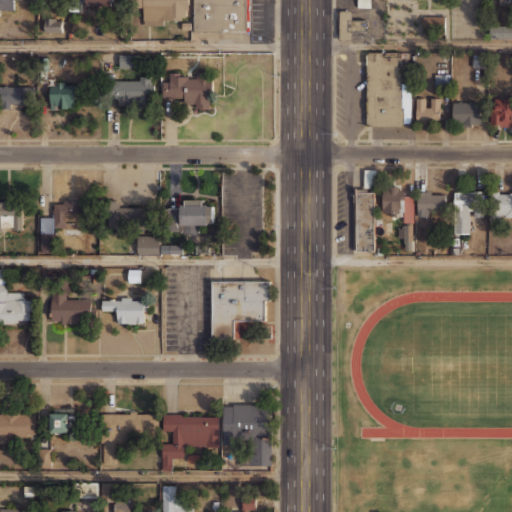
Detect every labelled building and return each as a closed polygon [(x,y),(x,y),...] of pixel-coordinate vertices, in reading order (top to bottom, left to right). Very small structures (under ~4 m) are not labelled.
[(0,0),(0,9),(12,9),(12,0),(0,0)] [(188,20),(188,0),(140,0),(140,20),(188,20)] [(249,0),(249,31),(193,31),(193,0),(249,0)] [(351,40),(339,40),(339,10),(351,10),(351,19),(365,19),(365,30),(351,30),(351,40)] [(445,34),(423,34),(423,16),(445,16),(445,34)] [(44,17),(44,32),(62,32),(63,18),(44,17)] [(489,38),(511,38),(511,25),(490,25),(489,38)] [(403,125),(367,125),(367,52),(403,52),(403,125)] [(134,53),(119,53),(119,67),(134,67),(134,53)] [(184,97),(163,97),(163,81),(169,81),(169,72),(180,72),(180,76),(188,76),(188,78),(196,78),(196,71),(210,71),(210,78),(211,78),(211,100),(209,100),(209,107),(196,107),(196,103),(184,103),(184,97)] [(118,102),(152,102),(152,76),(109,76),(109,98),(118,98),(118,102)] [(74,81),(48,81),(48,108),(74,108),(74,81)] [(0,85),(0,106),(32,106),(32,85),(0,85)] [(440,98),(431,98),(431,107),(426,107),(426,98),(415,98),(415,120),(440,120),(440,98)] [(511,126),(511,100),(504,100),(503,107),(491,107),(490,126),(511,126)] [(481,103),(453,102),(452,124),(481,125),(481,103)] [(364,187),(364,169),(376,169),(376,187),(364,187)] [(355,201),(353,201),(353,188),(368,188),(368,192),(374,192),(374,250),(355,250),(355,201)] [(382,214),(404,215),(403,222),(412,222),(412,215),(404,215),(405,188),(383,188),(382,214)] [(417,191),(418,216),(428,216),(428,212),(446,211),(446,194),(433,195),(432,191),(417,191)] [(454,192),(455,234),(471,234),(471,217),(484,217),(484,191),(454,192)] [(491,217),(511,217),(511,192),(492,192),(491,217)] [(84,199),(52,199),(52,216),(40,216),(40,231),(84,230),(84,199)] [(200,234),(181,234),(181,230),(168,230),(168,207),(179,207),(179,204),(183,204),(183,199),(202,199),(202,204),(206,204),(206,205),(212,205),(212,223),(206,223),(206,224),(200,224),(200,234)] [(0,229),(22,229),(22,200),(0,200),(0,229)] [(108,204),(108,228),(154,228),(154,204),(108,204)] [(160,254),(160,234),(136,234),(136,254),(160,254)] [(182,254),(170,254),(170,244),(182,244),(182,254)] [(0,323),(24,323),(24,314),(32,314),(32,294),(5,294),(5,269),(0,269),(0,323)] [(241,338),(211,338),(211,280),(271,280),(271,300),(267,300),(267,325),(241,325),(241,338)] [(70,291),(50,290),(49,322),(90,322),(90,299),(70,299),(70,291)] [(144,296),(102,296),(102,311),(113,311),(113,323),(144,323),(144,296)] [(272,464),(272,404),(222,403),(222,444),(245,444),(245,464),(272,464)] [(0,436),(35,436),(35,411),(0,411),(0,436)] [(51,432),(69,432),(69,411),(51,411),(51,432)] [(102,463),(114,463),(114,436),(157,435),(157,411),(101,412),(102,463)] [(218,445),(219,413),(162,413),(162,432),(171,432),(171,443),(161,443),(161,469),(171,469),(171,459),(182,459),(183,445),(218,445)] [(50,463),(50,448),(40,448),(40,463),(50,463)] [(98,497),(97,481),(80,483),(81,498),(98,497)] [(102,498),(112,498),(112,483),(102,483),(102,498)] [(161,511),(193,511),(194,504),(181,504),(181,493),(174,493),(174,484),(162,484),(161,511)] [(129,511),(129,498),(114,498),(113,511),(129,511)] [(254,511),(254,498),(243,499),(243,510),(236,510),(236,511),(254,511)]
